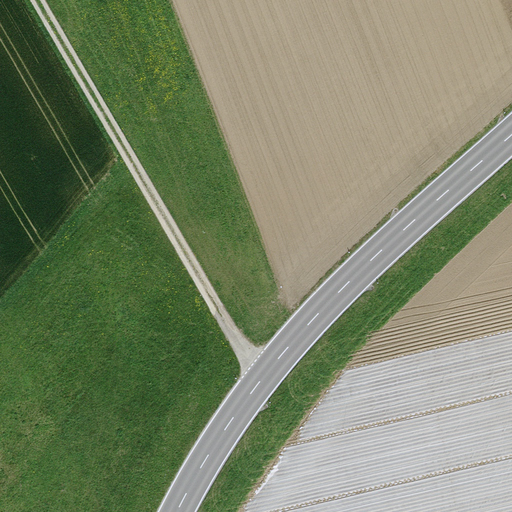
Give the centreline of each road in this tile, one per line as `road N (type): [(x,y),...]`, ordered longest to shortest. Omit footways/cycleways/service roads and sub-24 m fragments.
road 1 (primary): [(511,132),(286,347),(207,454),(176,511)]
road 2 (track): [(30,0),(261,377)]
